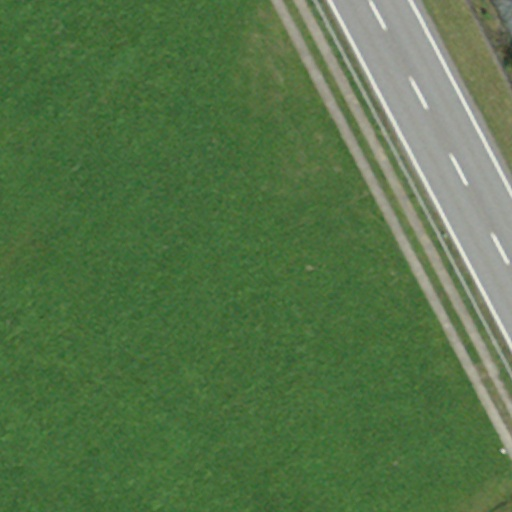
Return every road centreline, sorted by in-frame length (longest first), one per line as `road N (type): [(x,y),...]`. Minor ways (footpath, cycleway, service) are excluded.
road 1 (track): [(289,0),(511,426)]
road 2 (primary): [(511,259),(375,0)]
